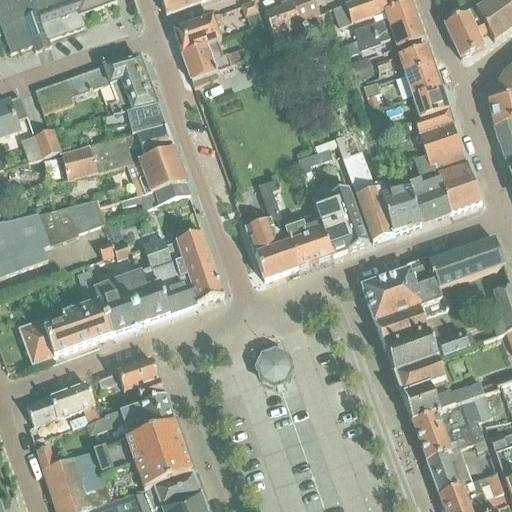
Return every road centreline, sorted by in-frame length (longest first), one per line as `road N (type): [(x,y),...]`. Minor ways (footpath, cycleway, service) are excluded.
road 1 (tertiary): [(248,312),(155,36)]
road 2 (tertiary): [(407,511),(326,283)]
road 3 (residential): [(326,283),(504,222)]
road 4 (residential): [(0,396),(175,338)]
road 5 (tertiary): [(175,338),(236,511)]
road 6 (residential): [(0,93),(155,36)]
road 7 (residential): [(504,222),(465,115),(466,86)]
